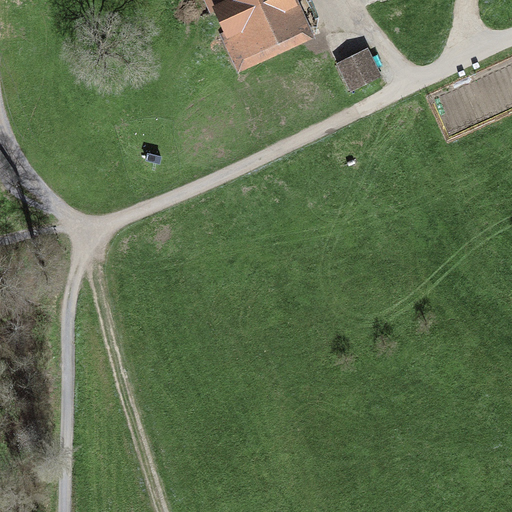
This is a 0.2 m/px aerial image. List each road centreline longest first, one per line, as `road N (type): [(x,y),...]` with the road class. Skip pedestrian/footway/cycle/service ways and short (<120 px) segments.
road 1 (track): [(99,223),(157,211),(253,170),(501,47)]
road 2 (track): [(167,511),(120,356),(99,223)]
road 3 (track): [(63,511),(65,380),(80,260),(99,223)]
